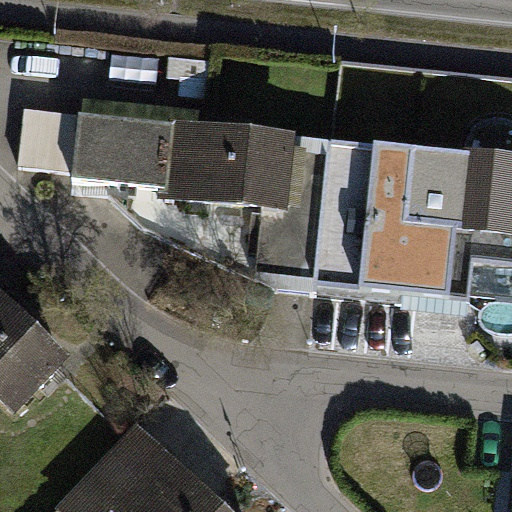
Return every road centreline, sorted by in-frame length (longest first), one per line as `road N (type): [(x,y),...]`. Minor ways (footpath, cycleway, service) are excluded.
road 1 (residential): [(243,428),(0,196)]
road 2 (residential): [(511,404),(345,387),(243,428)]
road 3 (residential): [(329,511),(243,428)]
